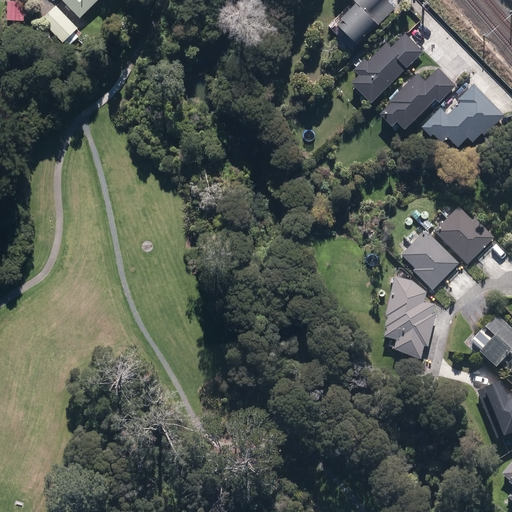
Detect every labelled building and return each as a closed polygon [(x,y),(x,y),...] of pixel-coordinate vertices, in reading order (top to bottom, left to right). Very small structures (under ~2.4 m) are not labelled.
[(61,0),(80,19),(99,0),(61,0)] [(336,24),(360,47),(397,8),(388,0),(354,0),(356,2),(336,24)] [(412,0),(399,0),(411,11),(417,5),(412,0)] [(7,21),(24,22),(24,3),(7,2),(7,21)] [(41,22),(62,43),(77,29),(56,7),(41,22)] [(415,17),(408,9),(401,17),(408,24),(415,17)] [(352,84),(371,104),(423,53),(405,35),(391,49),(386,45),(367,63),(365,61),(354,71),(359,76),(352,84)] [(397,122),(405,130),(435,100),(439,103),(456,87),(438,69),(425,83),(417,75),(389,103),(390,104),(380,115),(392,127),(397,122)] [(500,112),(472,83),(456,99),(459,102),(445,115),(439,108),(419,127),(428,135),(430,133),(439,141),(444,135),(453,144),(470,128),(476,135),(500,112)] [(457,208),(432,233),(466,267),(492,240),(473,220),(471,222),(457,208)] [(431,292),(457,265),(424,231),(399,256),(413,270),(411,272),(431,292)] [(411,283),(392,279),(383,318),(385,319),(382,329),(384,330),(381,338),(394,341),(391,351),(419,361),(420,356),(423,356),(424,349),(426,350),(434,316),(431,315),(433,305),(422,303),(425,293),(411,283)] [(511,331),(495,315),(484,327),(493,337),(478,353),(494,367),(498,362),(511,375),(511,331)] [(498,383),(476,392),(495,440),(511,433),(511,393),(503,397),(498,383)] [(509,491),(503,499),(511,505),(511,459),(499,476),(505,481),(502,485),(509,491)]
